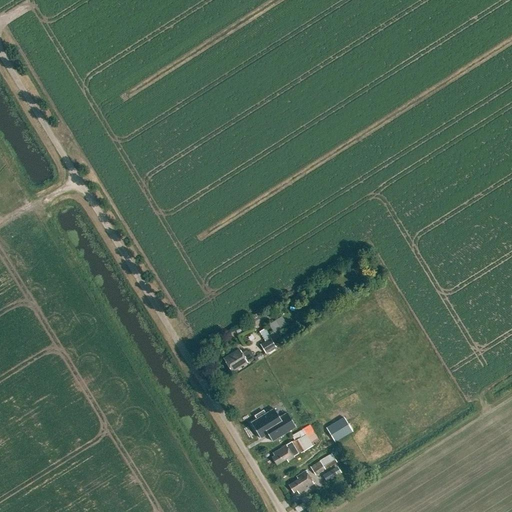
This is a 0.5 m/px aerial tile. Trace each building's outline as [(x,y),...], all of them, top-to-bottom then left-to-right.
[(269,334),(271,337),(264,341),(260,344),(266,353),(276,347),(275,346),(284,341),(273,322),(269,324),(273,332),(269,334)] [(242,355),(239,349),(223,359),(232,372),(247,363),(246,363),(254,358),(249,351),(242,355)] [(263,412),(255,416),(257,419),(250,423),(260,439),(267,434),(272,442),(296,427),(287,413),(280,418),(274,409),(265,415),(263,412)] [(352,431),(344,418),(326,428),(335,442),(352,431)] [(297,454),(291,443),(273,453),(274,456),(271,457),(276,465),(287,460),(288,462),(294,458),(293,456),(297,454)] [(325,470),(337,463),(331,454),(331,453),(310,467),(315,476),(325,469),(325,470)] [(337,467),(333,469),(328,472),(333,478),(337,475),(341,472),(337,467)] [(295,477),(297,479),(288,485),(293,493),(296,491),(298,494),(314,484),(305,471),(295,477)]
